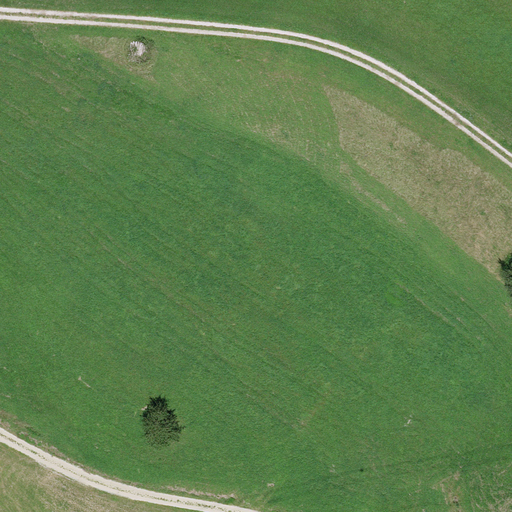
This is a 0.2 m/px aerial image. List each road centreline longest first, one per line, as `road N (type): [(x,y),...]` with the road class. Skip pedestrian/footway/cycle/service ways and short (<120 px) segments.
road 1 (track): [(0,15),(293,39),(357,58),(511,164)]
road 2 (track): [(0,432),(106,490),(242,511)]
